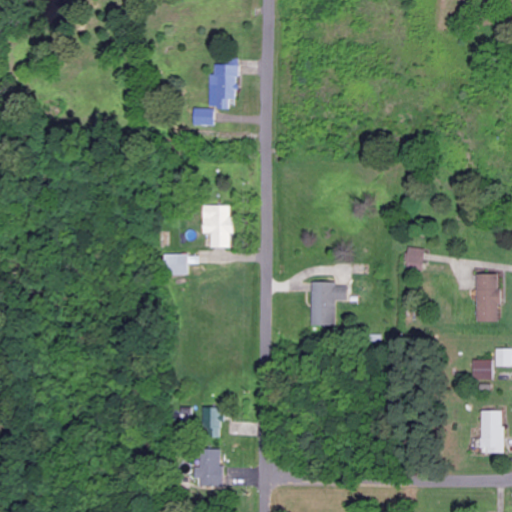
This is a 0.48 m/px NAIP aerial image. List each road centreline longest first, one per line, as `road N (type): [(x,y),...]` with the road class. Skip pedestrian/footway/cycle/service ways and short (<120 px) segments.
road 1 (residential): [(269,511),(272,0)]
road 2 (residential): [(270,476),(511,477)]
